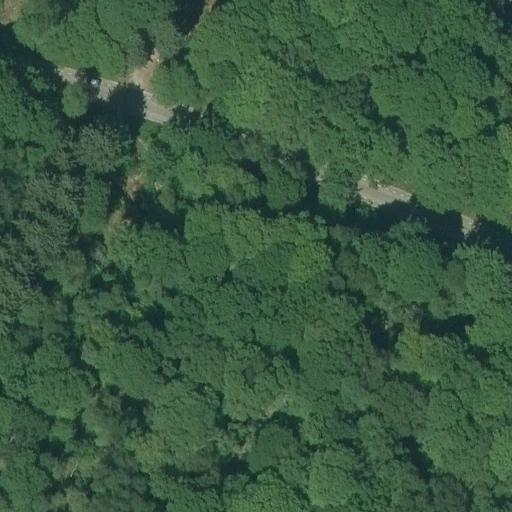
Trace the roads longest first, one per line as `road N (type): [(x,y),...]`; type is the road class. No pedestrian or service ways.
road 1 (tertiary): [(0,63),(147,106),(511,251)]
road 2 (track): [(0,306),(102,137)]
road 3 (track): [(102,137),(186,0)]
